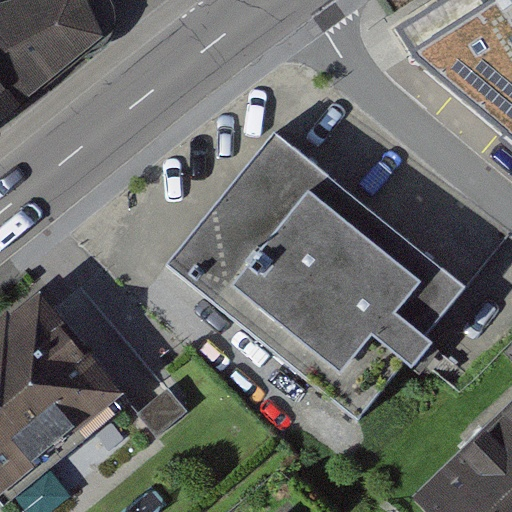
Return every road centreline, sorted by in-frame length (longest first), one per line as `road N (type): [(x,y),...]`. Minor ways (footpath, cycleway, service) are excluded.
road 1 (primary): [(0,215),(264,3)]
road 2 (residential): [(264,3),(511,211)]
